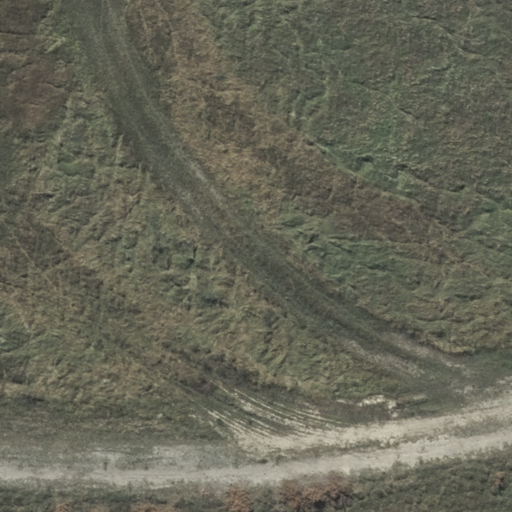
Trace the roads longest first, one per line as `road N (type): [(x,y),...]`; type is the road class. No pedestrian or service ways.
road 1 (unknown): [(0,382),(469,0)]
road 2 (track): [(511,413),(380,446),(201,463),(0,464)]
